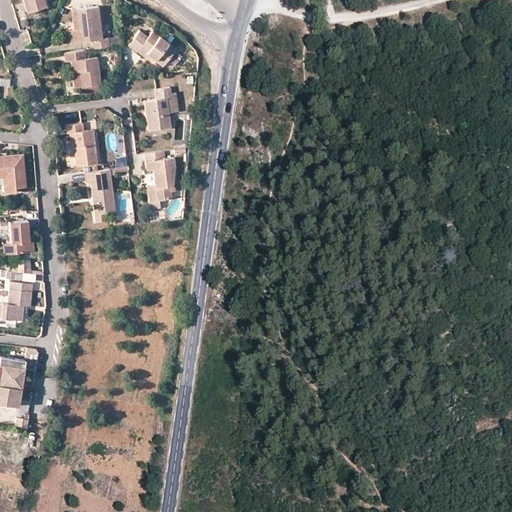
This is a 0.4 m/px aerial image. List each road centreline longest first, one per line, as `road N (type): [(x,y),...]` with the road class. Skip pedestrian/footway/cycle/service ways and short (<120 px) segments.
road 1 (tertiary): [(236,38),(166,511)]
road 2 (residential): [(2,0),(41,137),(54,310),(49,345)]
road 3 (track): [(404,0),(312,18),(265,0)]
